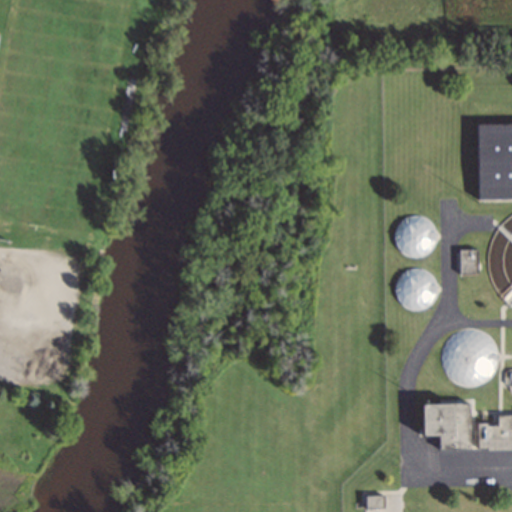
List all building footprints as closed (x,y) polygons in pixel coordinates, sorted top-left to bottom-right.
[(511,126),(474,127),(474,202),(511,201),(511,126)] [(473,253),(456,253),(456,274),(473,274),(473,253)] [(448,381),(479,388),(487,344),(457,338),(448,381)] [(417,407),(417,438),(436,438),(436,451),(467,451),(467,407),(417,407)] [(511,415),(494,416),(494,427),(475,427),(475,452),(511,451),(511,415)]
